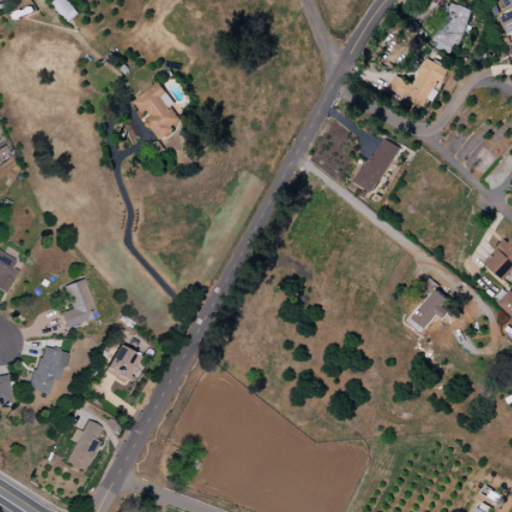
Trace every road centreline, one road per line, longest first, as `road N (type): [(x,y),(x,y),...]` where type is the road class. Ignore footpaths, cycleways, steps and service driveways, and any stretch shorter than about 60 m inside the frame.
road 1 (residential): [(387,0),(96,511)]
road 2 (residential): [(334,82),(423,134),(497,205)]
